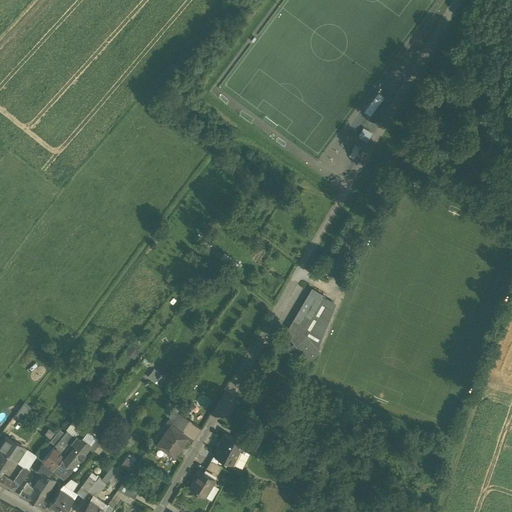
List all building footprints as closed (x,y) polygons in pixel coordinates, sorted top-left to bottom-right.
[(370,114),(384,95),(378,91),(364,109),(370,114)] [(363,128),(358,136),(367,141),(372,133),(363,128)] [(360,147),(356,145),(350,155),(354,157),(360,147)] [(312,288),(292,321),(294,323),(303,328),(319,300),(322,302),(325,296),(312,288)] [(307,336),(317,348),(335,303),(325,296),(322,302),(319,300),(303,328),(300,334),(304,338),(307,336)] [(303,328),(294,323),(292,327),(296,329),(300,334),(303,328)] [(300,334),(296,329),(292,327),(287,334),(309,360),(319,352),(317,348),(307,336),(304,338),(300,334)] [(154,369),(148,377),(162,387),(168,380),(154,369)] [(115,378),(108,372),(103,378),(110,384),(115,378)] [(31,408),(24,403),(16,414),(22,419),(31,408)] [(189,420),(174,410),(170,417),(184,426),(189,420)] [(188,437),(171,425),(158,444),(175,456),(188,437)] [(88,432),(83,427),(75,436),(81,441),(88,432)] [(55,432),(49,428),(45,434),(51,439),(55,432)] [(60,429),(51,441),(55,445),(65,433),(60,429)] [(65,433),(55,445),(57,447),(55,449),(63,456),(65,453),(63,451),(75,436),(68,429),(65,433)] [(234,438),(225,433),(214,455),(233,464),(240,451),(242,452),(246,444),(234,438)] [(261,445),(237,433),(234,438),(246,444),(258,450),(261,445)] [(81,441),(75,436),(63,451),(65,453),(63,456),(74,464),(87,448),(88,447),(81,441)] [(24,449),(6,437),(0,446),(0,450),(12,458),(11,459),(16,462),(24,449)] [(95,437),(88,446),(88,447),(87,448),(92,452),(100,442),(95,437)] [(175,456),(158,444),(153,451),(171,463),(175,456)] [(55,449),(53,448),(43,461),(54,469),(63,456),(55,449)] [(12,458),(0,450),(0,481),(3,477),(1,475),(11,459),(12,458)] [(36,456),(27,450),(25,453),(34,459),(36,456)] [(34,459),(25,453),(19,464),(24,467),(24,466),(28,468),(34,459)] [(128,455),(123,462),(131,468),(136,460),(128,455)] [(74,464),(63,456),(54,469),(64,477),(74,464)] [(223,465),(211,460),(207,467),(218,474),(223,465)] [(52,471),(42,465),(38,471),(43,474),(33,488),(35,489),(45,495),(55,480),(49,476),(52,471)] [(28,468),(24,466),(24,467),(20,472),(25,476),(30,470),(28,468)] [(215,479),(200,470),(190,487),(205,496),(215,479)] [(20,472),(13,482),(18,486),(25,476),(20,472)] [(91,487),(88,491),(94,495),(96,497),(107,483),(99,476),(91,487)] [(10,480),(3,477),(0,481),(0,483),(5,487),(10,480)] [(13,482),(10,480),(5,487),(14,492),(18,486),(13,482)] [(91,487),(85,482),(77,493),(83,497),(88,491),(91,487)] [(127,487),(122,484),(108,504),(113,508),(121,498),(125,493),(124,492),(127,487)] [(138,494),(127,487),(124,492),(125,493),(135,499),(138,494)] [(291,488),(287,495),(293,497),(296,491),(291,488)] [(45,495),(35,489),(31,496),(28,494),(25,498),(38,506),(45,495)] [(28,494),(22,490),(19,495),(25,498),(28,494)] [(60,490),(49,504),(60,511),(63,511),(73,499),(60,490)] [(135,499),(125,493),(121,498),(132,504),(135,499)] [(96,497),(94,495),(90,501),(104,510),(108,505),(96,497)] [(90,501),(89,500),(81,511),(102,511),(104,510),(90,501)]
